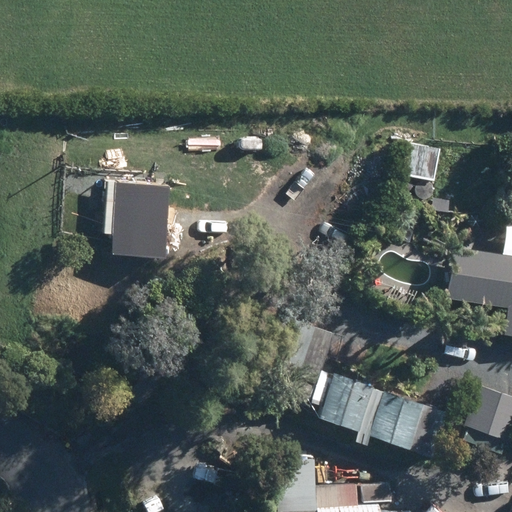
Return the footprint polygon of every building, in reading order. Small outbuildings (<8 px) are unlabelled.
[(312,112),(285,111),(284,133),(311,134),(312,112)] [(239,116),(216,115),(215,136),(238,137),(239,116)] [(439,179),(444,148),(406,141),(401,173),(439,179)] [(159,233),(162,178),(101,176),(98,231),(159,233)] [(511,250),(466,245),(460,300),(507,306),(504,333),(511,333),(511,250)] [(419,286),(374,268),(363,295),(409,313),(419,286)] [(314,409),(326,377),(316,373),(331,333),(307,324),(280,396),(314,409)] [(421,397),(329,370),(315,415),(407,445),(421,397)] [(414,466),(368,449),(361,468),(407,484),(414,466)] [(273,485),(274,511),(386,511),(386,501),(390,501),(389,479),(273,485)]
